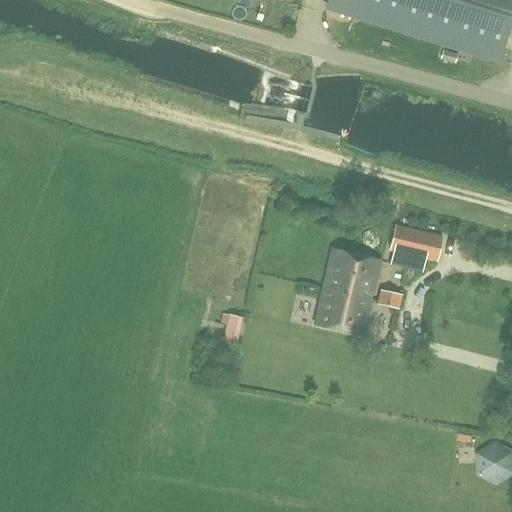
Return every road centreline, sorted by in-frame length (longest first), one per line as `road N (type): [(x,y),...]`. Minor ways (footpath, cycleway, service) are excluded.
road 1 (unclassified): [(511,105),(181,14)]
road 2 (track): [(0,74),(297,149)]
road 3 (track): [(297,149),(511,208)]
